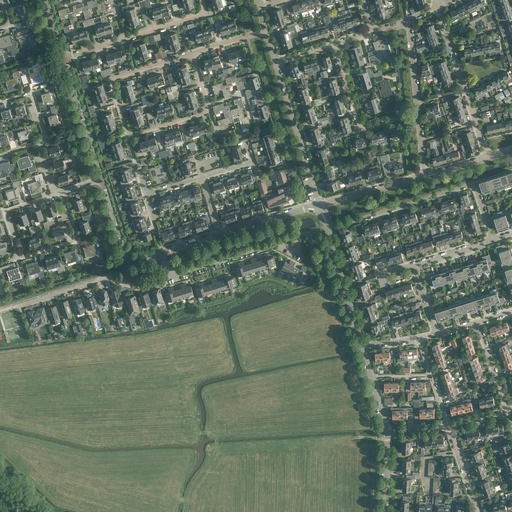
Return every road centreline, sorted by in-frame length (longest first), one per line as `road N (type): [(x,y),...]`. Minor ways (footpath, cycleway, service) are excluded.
road 1 (residential): [(192,54),(210,111),(128,136),(110,79),(136,71)]
road 2 (residential): [(492,239),(474,183),(327,229)]
road 3 (residential): [(53,195),(5,212),(18,258),(76,240),(62,192)]
road 4 (residential): [(13,308),(103,280),(136,285),(168,275)]
road 5 (residential): [(487,157),(438,6)]
road 6 (residential): [(418,111),(359,129),(333,44)]
road 7 (residential): [(319,204),(275,61)]
road 8 (tertiary): [(102,180),(63,57)]
road 9 (tertiary): [(362,345),(327,229)]
